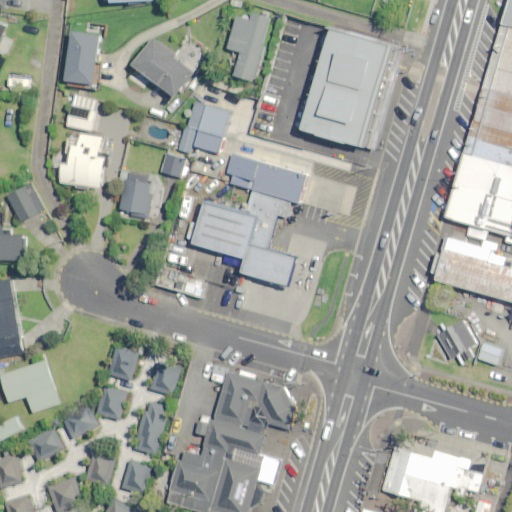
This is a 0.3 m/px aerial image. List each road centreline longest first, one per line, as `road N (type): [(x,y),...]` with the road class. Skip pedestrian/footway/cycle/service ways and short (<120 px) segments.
road 1 (primary): [(463,0),(355,368)]
road 2 (unclassified): [(95,286),(126,306),(355,368)]
road 3 (unknown): [(36,511),(33,486),(128,417),(161,315)]
road 4 (unknown): [(449,51),(268,0)]
road 5 (tertiary): [(352,380),(511,424)]
road 6 (primary): [(352,380),(316,511)]
